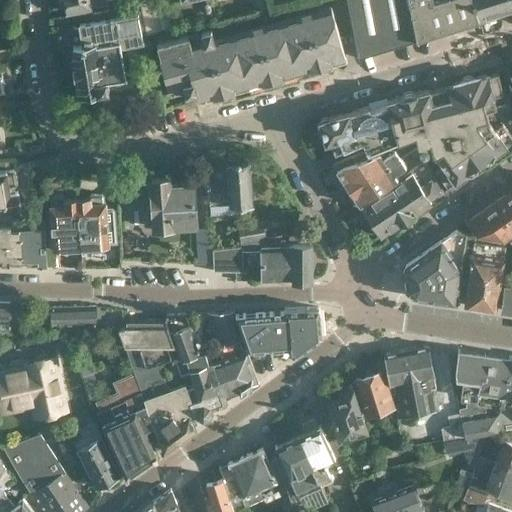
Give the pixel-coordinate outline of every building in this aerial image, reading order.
[(59,0),(61,5),(63,7),(67,6),(68,11),(107,2),(106,0),(59,0)] [(153,0),(138,3),(144,32),(160,28),(153,0)] [(264,0),(251,0),(255,13),(267,10),(264,0)] [(344,0),(355,60),(419,40),(479,21),(472,0),(344,0)] [(472,0),(479,21),(485,19),(486,23),(497,19),(496,16),(501,14),(496,0),(472,0)] [(511,0),(496,0),(501,14),(511,10),(511,0)] [(197,88),(199,94),(208,92),(209,95),(211,98),(215,98),(215,99),(348,62),(332,5),(317,9),(319,17),(216,45),(212,28),(158,43),(172,95),(197,88)] [(139,12),(80,23),(83,44),(74,46),(80,93),(83,93),(83,98),(100,95),(99,90),(101,90),(100,84),(109,82),(107,75),(125,72),(120,44),(144,40),(139,12)] [(419,147),(421,147),(421,148),(421,149),(422,150),(423,150),(424,150),(425,151),(426,151),(427,150),(429,149),(429,148),(430,147),(430,146),(429,140),(432,139),(433,150),(444,166),(436,172),(448,189),(468,175),(473,175),(478,171),(480,166),(484,163),(490,163),(494,160),(496,155),(511,143),(511,135),(504,124),(495,129),(491,124),(487,107),(507,102),(499,72),(490,74),(489,73),(476,77),(471,75),(465,76),(462,80),(448,84),(449,87),(431,92),(430,89),(417,92),(411,90),(406,92),(402,96),(389,99),(390,102),(371,107),(370,103),(351,109),(351,106),(318,115),(319,119),(317,123),(317,129),(320,134),(325,136),(326,140),(329,139),(335,152),(363,140),(367,149),(351,155),(353,159),(380,154),(383,158),(395,150),(389,142),(415,130),(419,147)] [(425,161),(421,154),(417,148),(411,152),(419,165),(425,161)] [(380,154),(353,159),(337,170),(349,188),(370,175),(372,178),(400,159),(395,150),(383,158),(380,154)] [(370,175),(349,188),(352,193),(350,194),(350,198),(353,203),(357,205),(359,203),(360,205),(398,180),(395,175),(406,168),(400,159),(372,178),(370,175)] [(232,202),(250,201),(248,160),(228,161),(228,165),(224,165),(224,162),(208,163),(209,171),(207,171),(209,205),(226,204),(227,208),(232,208),(232,202)] [(13,169),(0,170),(0,207),(20,204),(18,190),(14,191),(13,186),(17,183),(15,170),(13,169)] [(432,179),(431,180),(422,186),(413,174),(394,187),(413,215),(431,202),(430,200),(441,192),(432,179)] [(154,226),(196,224),(193,183),(170,184),(169,177),(151,178),(153,207),(149,207),(145,210),(147,223),(148,224),(154,224),(154,226)] [(394,187),(363,208),(357,212),(367,226),(367,232),(370,237),(376,238),(380,235),(381,237),(399,225),(400,226),(414,216),(413,215),(394,187)] [(511,188),(494,202),(511,229),(511,230),(511,188)] [(105,201),(105,195),(102,192),(90,193),(88,196),(77,197),(80,245),(107,243),(117,242),(115,204),(112,201),(105,201)] [(65,198),(63,195),(52,196),(50,199),(51,211),(49,212),(50,221),(44,221),(45,242),(46,264),(59,265),(58,246),(80,245),(77,197),(65,198)] [(511,229),(494,202),(468,220),(478,234),(483,230),(488,236),(499,238),(511,229)] [(45,242),(44,221),(44,219),(43,210),(33,211),(34,220),(32,220),(33,227),(21,228),(21,230),(23,264),(46,264),(45,242)] [(242,240),(266,236),(263,221),(238,225),(241,240),(242,240)] [(0,225),(0,263),(23,264),(21,230),(11,230),(10,225),(0,225)] [(213,260),(211,226),(197,227),(199,261),(213,260)] [(471,234),(456,229),(406,264),(403,273),(406,290),(413,296),(456,302),(457,300),(461,300),(471,234)] [(214,249),(215,270),(235,271),(235,280),(281,278),(281,248),(281,240),(281,234),(266,236),(242,240),(242,245),(214,249)] [(471,234),(461,300),(465,301),(464,304),(495,309),(497,301),(500,282),(505,244),(475,239),(476,235),(471,234)] [(281,278),(294,278),(294,279),(312,278),(311,243),(293,244),(293,245),(285,245),(285,240),(281,240),(281,248),(281,278)] [(511,284),(503,283),(498,309),(511,311),(511,284)] [(0,331),(8,332),(9,325),(9,301),(0,300),(0,331)] [(96,321),(103,321),(103,305),(94,305),(94,304),(50,305),(51,321),(79,321),(79,322),(96,322),(96,321)] [(322,333),(319,306),(270,308),(235,309),(240,322),(247,321),(249,348),(289,345),(294,352),(322,333)] [(223,357),(247,349),(243,336),(233,309),(206,310),(212,328),(199,333),(203,345),(213,342),(214,346),(218,345),(223,357)] [(181,357),(199,351),(185,311),(163,313),(167,324),(170,330),(172,330),(181,357)] [(195,413),(186,387),(184,383),(169,388),(160,363),(175,357),(170,343),(175,343),(170,330),(167,324),(127,323),(118,325),(144,397),(163,450),(195,427),(191,415),(195,413)] [(61,351),(75,348),(72,332),(58,334),(61,351)] [(386,382),(387,387),(392,386),(397,416),(439,407),(426,342),(385,350),(391,381),(386,382)] [(466,437),(489,433),(485,414),(495,412),(504,391),(507,369),(510,367),(511,355),(458,348),(455,367),(457,377),(465,378),(462,397),(469,398),(467,407),(460,409),(461,412),(466,437)] [(186,387),(195,413),(196,413),(197,415),(203,418),(210,416),(213,410),(212,408),(226,403),(227,400),(225,393),(224,394),(212,361),(211,358),(208,360),(205,349),(199,351),(181,357),(176,359),(181,371),(190,368),(196,384),(186,387)] [(247,349),(223,357),(212,361),(224,394),(225,393),(239,388),(241,394),(259,382),(247,349)] [(485,414),(489,433),(511,428),(511,354),(511,355),(510,367),(507,369),(504,391),(495,412),(485,414)] [(0,405),(1,410),(41,402),(44,413),(66,409),(55,357),(24,363),(24,366),(0,370),(0,405)] [(392,404),(387,387),(386,382),(382,369),(355,377),(366,412),(392,404)] [(126,397),(107,406),(96,411),(124,476),(157,454),(145,427),(153,424),(145,402),(135,380),(121,386),(126,397)] [(366,432),(365,428),(366,427),(353,386),(330,393),(330,397),(327,398),(339,436),(352,432),(353,436),(366,432)] [(444,441),(466,437),(461,412),(439,416),(444,441)] [(318,425),(315,420),(312,419),(304,422),(303,426),(305,430),(298,433),(319,479),(322,486),(333,480),(324,462),(344,453),(337,437),(328,441),(320,423),(318,425)] [(107,485),(114,481),(115,475),(120,473),(101,437),(104,436),(96,420),(79,428),(81,432),(72,437),(96,485),(102,482),(107,485)] [(76,511),(88,504),(40,432),(4,445),(24,479),(45,511),(76,511)] [(273,457),(282,479),(290,476),(290,477),(301,472),(307,485),(319,479),(298,433),(275,444),(280,454),(273,457)] [(496,461),(511,467),(511,440),(504,438),(496,461)] [(444,452),(444,460),(470,463),(472,444),(445,442),(444,452)] [(268,459),(262,446),(219,465),(224,476),(223,477),(230,499),(234,497),(235,500),(238,509),(265,497),(261,488),(278,481),(282,479),(273,457),(268,459)] [(482,468),(486,458),(479,455),(475,465),(482,468)] [(0,508),(0,507),(0,484),(13,478),(0,457),(0,511),(6,511),(3,507),(0,508)] [(511,467),(496,461),(487,485),(511,493),(511,467)] [(230,499),(223,477),(207,482),(211,495),(205,497),(210,511),(237,511),(237,510),(238,509),(235,500),(234,497),(230,499)] [(428,495),(441,490),(438,481),(425,486),(428,495)] [(382,493),(371,498),(376,511),(425,511),(424,508),(423,508),(421,502),(422,502),(417,488),(415,489),(413,482),(396,488),(395,487),(382,492),(382,493)] [(483,505),(488,492),(469,484),(463,498),(483,505)] [(157,511),(181,511),(171,487),(153,500),(157,511)] [(3,490),(0,492),(0,507),(0,508),(3,507),(6,511),(33,511),(22,496),(13,503),(3,490)] [(157,511),(153,500),(139,511),(157,511)] [(511,511),(511,509),(489,501),(485,511),(511,511)]
